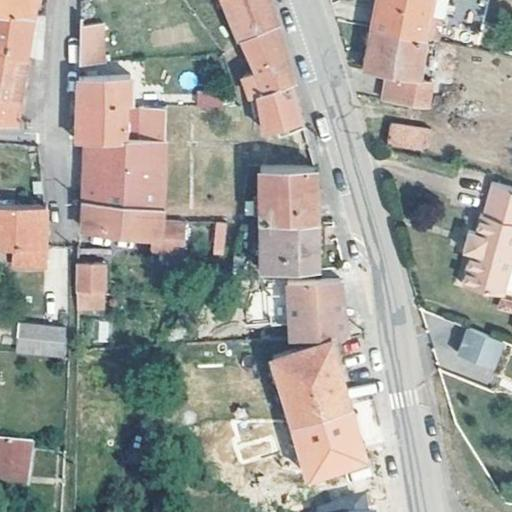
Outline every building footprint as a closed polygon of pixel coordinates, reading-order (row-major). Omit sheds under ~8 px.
[(0,0),(0,15),(30,20),(33,0),(0,0)] [(249,38),(270,28),(262,3),(261,0),(227,0),(247,38),(249,38)] [(376,0),(369,34),(420,45),(432,47),(442,0),(376,0)] [(0,61),(24,65),(27,40),(30,20),(0,15),(0,61)] [(81,19),(79,66),(108,64),(108,19),(81,19)] [(289,85),(270,28),(249,38),(257,73),(238,78),(245,100),(251,98),(259,135),(294,125),(284,99),(280,88),(289,85)] [(411,112),(414,85),(420,45),(369,34),(360,75),(384,81),(379,105),(411,112)] [(0,123),(15,125),(21,89),(24,65),(0,61),(0,123)] [(74,142),(83,142),(160,141),(160,112),(138,111),(138,126),(123,126),(123,106),(131,107),(131,80),(77,80),(76,111),(74,142)] [(414,85),(411,112),(423,115),(429,89),(414,85)] [(197,106),(219,107),(220,93),(198,91),(197,106)] [(379,150),(405,156),(408,134),(384,129),(379,150)] [(405,156),(421,159),(425,137),(408,134),(405,156)] [(83,166),(158,168),(160,141),(83,142),(83,157),(83,166)] [(82,202),(155,207),(158,168),(83,166),(82,184),(82,202)] [(254,222),(309,224),(308,195),(308,168),(251,167),(254,222)] [(488,188),(480,212),(499,217),(504,193),(488,188)] [(500,299),(511,255),(511,195),(504,193),(499,217),(480,212),(478,221),(475,220),(469,241),(462,239),(457,258),(464,260),(456,286),(500,299)] [(147,236),(153,236),(155,207),(82,202),(81,218),(81,231),(147,236)] [(45,268),(45,246),(42,207),(0,206),(0,246),(17,247),(16,267),(45,268)] [(214,222),(212,254),(224,255),(226,223),(214,222)] [(310,272),(309,224),(254,222),(258,273),(310,272)] [(155,236),(153,236),(147,236),(146,250),(154,251),(155,236)] [(155,236),(154,251),(178,253),(179,238),(155,236)] [(73,288),(106,291),(108,264),(74,261),(73,288)] [(282,282),(286,341),(322,340),(340,339),(338,310),(335,281),(282,282)] [(104,307),(106,291),(73,288),(73,305),(104,307)] [(14,353),(56,358),(59,328),(17,324),(14,353)] [(496,345),(461,331),(451,358),(486,371),(496,345)] [(268,356),(301,474),(359,459),(334,380),(322,340),(286,341),(255,342),(260,358),(268,356)] [(0,507),(15,510),(24,451),(0,447),(0,507)]
